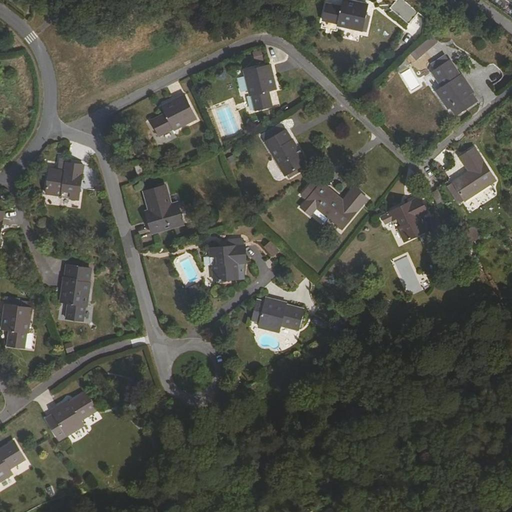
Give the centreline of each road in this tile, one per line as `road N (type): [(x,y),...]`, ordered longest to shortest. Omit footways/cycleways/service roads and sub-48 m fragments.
road 1 (residential): [(419,163),(281,45),(260,40),(114,109),(84,140)]
road 2 (residential): [(84,140),(105,160),(155,336)]
road 3 (residential): [(170,357),(166,377),(177,395),(197,400),(215,390),(220,370),(211,351),(191,345),(173,353)]
road 4 (residential): [(0,11),(23,28),(46,67),(48,127)]
